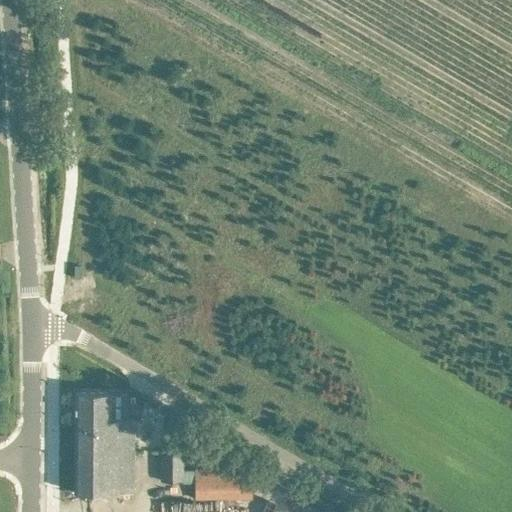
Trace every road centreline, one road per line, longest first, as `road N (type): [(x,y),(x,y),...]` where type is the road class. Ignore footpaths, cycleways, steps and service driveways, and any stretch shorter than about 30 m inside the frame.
road 1 (unclassified): [(385,511),(72,329),(31,326)]
road 2 (tertiary): [(31,326),(13,0)]
road 3 (tertiary): [(30,463),(31,326)]
